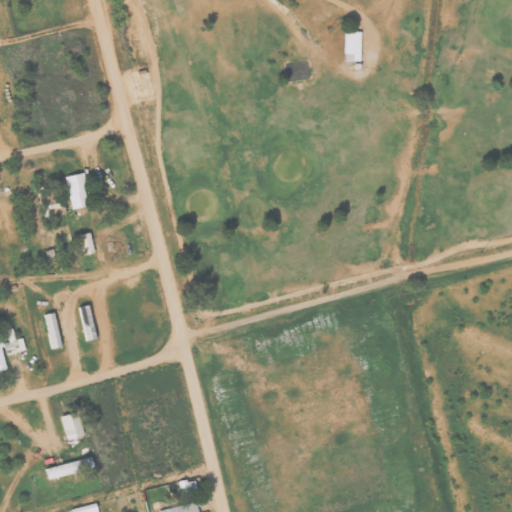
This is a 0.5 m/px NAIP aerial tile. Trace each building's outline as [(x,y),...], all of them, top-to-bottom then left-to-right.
[(343,61),(358,61),(359,32),(343,32),(343,61)] [(89,205),(80,172),(63,177),(71,209),(89,205)] [(77,235),(80,255),(92,253),(88,232),(77,235)] [(76,307),(84,341),(94,339),(86,305),(76,307)] [(59,346),(52,312),(42,315),(49,349),(59,346)] [(63,440),(81,435),(75,412),(58,416),(63,440)] [(90,468),(87,456),(38,469),(41,480),(90,468)] [(161,510),(161,511),(196,511),(194,502),(161,510)]
